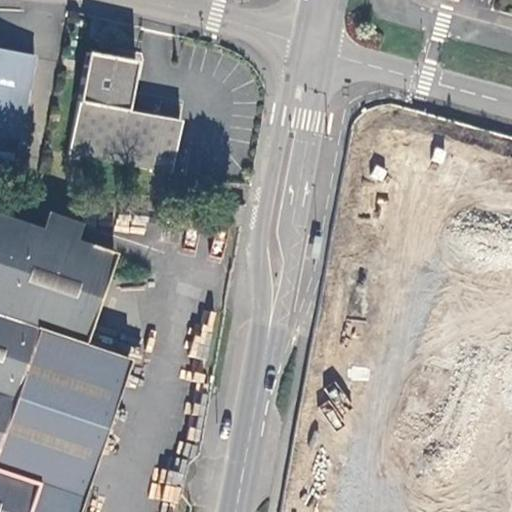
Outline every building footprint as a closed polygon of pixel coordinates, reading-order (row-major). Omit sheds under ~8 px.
[(0,149),(16,152),(34,54),(0,47),(0,149)] [(111,55),(86,51),(67,151),(170,170),(180,120),(126,110),(135,60),(111,55)] [(219,197),(220,180),(195,178),(194,194),(219,197)] [(75,240),(65,236),(70,219),(47,212),(41,228),(0,214),(0,511),(76,511),(129,359),(87,344),(115,253),(75,240)] [(70,219),(65,236),(75,240),(81,223),(70,219)] [(511,511),(511,287),(452,268),(381,486),(462,511),(511,511)]
